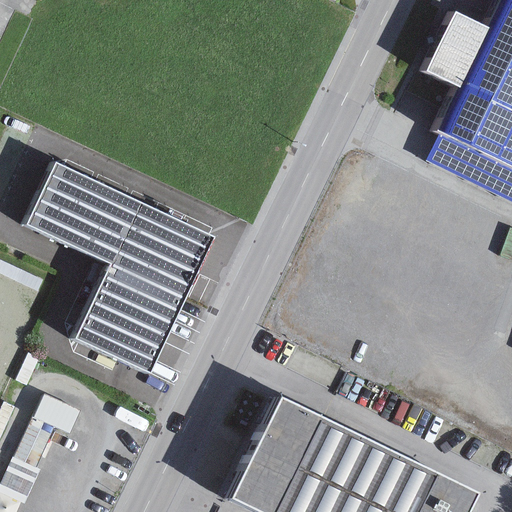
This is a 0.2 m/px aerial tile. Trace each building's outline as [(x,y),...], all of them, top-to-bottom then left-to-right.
[(511,0),(508,0),(493,30),(455,11),(426,71),(460,87),(437,132),(439,133),(426,159),(511,201),(511,0)] [(149,374),(213,237),(55,162),(25,224),(111,264),(75,338),(149,374)] [(43,394),(33,417),(43,422),(69,434),(79,411),(43,394)] [(468,511),(478,494),(281,398),(231,499),(256,511),(468,511)] [(31,416),(11,458),(23,463),(43,422),(33,417),(31,416)] [(23,463),(11,458),(0,481),(0,492),(23,504),(39,471),(23,463)]
